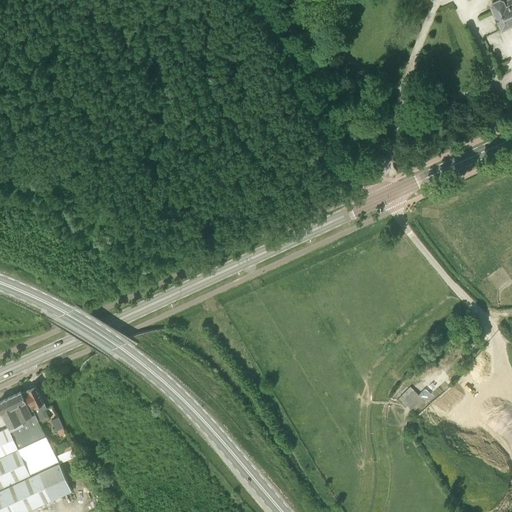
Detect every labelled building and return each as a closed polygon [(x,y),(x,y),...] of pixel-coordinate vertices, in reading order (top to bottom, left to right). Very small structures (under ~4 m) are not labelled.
[(501,31),(511,26),(511,0),(505,0),(504,0),(503,0),(495,0),(491,2),(489,6),(501,31)] [(482,370),(480,367),(468,375),(475,384),(485,377),(481,371),(482,370)] [(411,385),(400,396),(412,409),(424,398),(411,385)] [(35,415),(40,424),(48,420),(49,418),(45,409),(47,409),(44,404),(35,386),(23,392),(35,415)] [(35,415),(23,392),(21,393),(20,392),(0,401),(0,408),(2,413),(2,414),(9,428),(0,431),(0,511),(25,511),(72,491),(59,464),(76,457),(72,448),(60,454),(58,450),(54,452),(40,424),(35,415)] [(56,431),(63,428),(58,417),(51,421),(56,431)]
